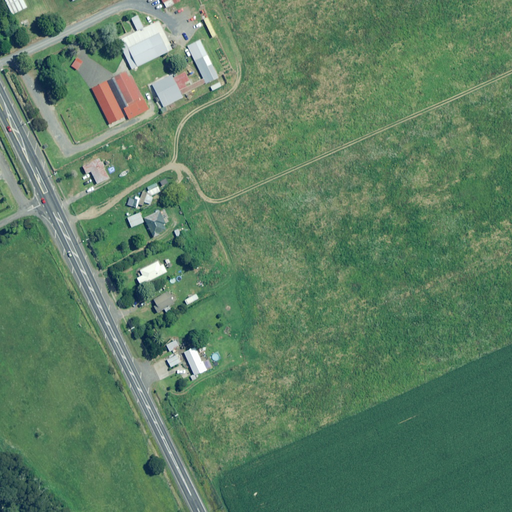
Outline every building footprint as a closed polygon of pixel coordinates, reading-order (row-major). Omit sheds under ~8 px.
[(28,7),(24,0),(5,0),(13,15),(28,7)] [(180,0),(179,0),(161,0),(166,8),(180,0)] [(30,25),(27,20),(20,23),(23,28),(30,25)] [(153,24),(115,43),(128,68),(166,49),(153,24)] [(183,42),(201,80),(213,74),(195,36),(183,42)] [(82,63),(77,59),(71,67),(76,71),(82,63)] [(122,71),(107,79),(120,103),(135,95),(122,71)] [(147,82),(158,104),(176,96),(165,73),(147,82)] [(115,108),(101,81),(89,86),(102,114),(115,108)] [(70,137),(85,130),(73,106),(58,114),(70,137)] [(151,142),(145,130),(135,135),(142,146),(151,142)] [(104,166),(100,158),(82,167),(86,174),(91,172),(97,184),(108,178),(103,167),(104,166)] [(133,173),(129,167),(121,171),(125,178),(133,173)] [(165,223),(159,211),(144,219),(153,238),(159,235),(159,234),(166,230),(163,224),(165,223)] [(166,272),(160,261),(140,271),(143,276),(137,279),(140,286),(166,272)] [(157,314),(160,312),(163,318),(172,313),(168,307),(173,304),(166,292),(153,301),(156,305),(153,307),(157,314)] [(179,347),(175,341),(166,346),(170,352),(179,347)] [(206,370),(195,348),(184,353),(195,376),(206,370)] [(180,363),(176,355),(166,360),(170,368),(180,363)]
